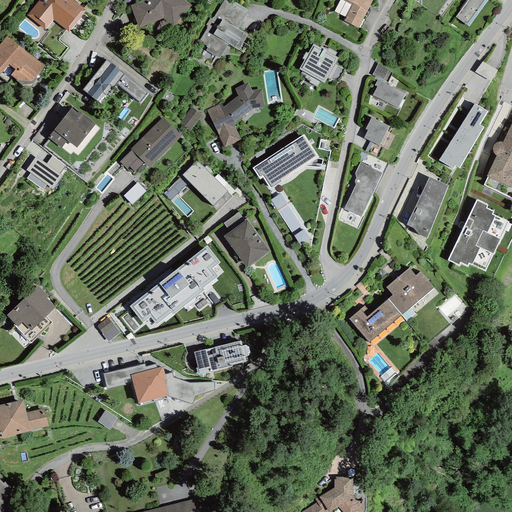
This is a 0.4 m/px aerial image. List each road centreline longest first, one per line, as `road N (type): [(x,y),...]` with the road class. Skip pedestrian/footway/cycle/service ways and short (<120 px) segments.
road 1 (residential): [(275,310),(262,358),(199,408),(117,447),(80,450),(41,470),(18,511)]
road 2 (tertiary): [(511,3),(417,140),(344,280)]
road 3 (tertiary): [(275,310),(0,377)]
road 4 (residential): [(344,280),(325,249),(368,52)]
road 5 (residential): [(115,0),(0,175)]
road 6 (residential): [(368,52),(231,0)]
